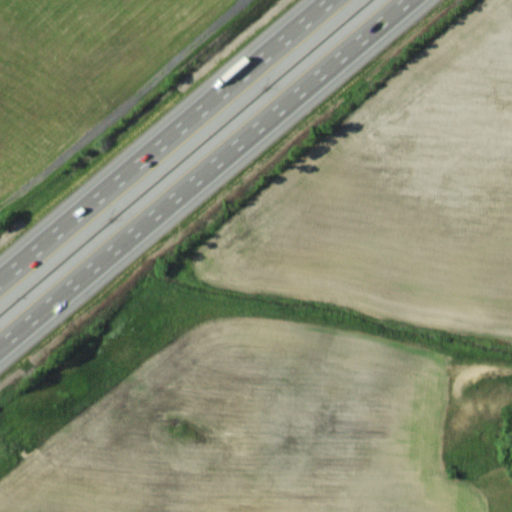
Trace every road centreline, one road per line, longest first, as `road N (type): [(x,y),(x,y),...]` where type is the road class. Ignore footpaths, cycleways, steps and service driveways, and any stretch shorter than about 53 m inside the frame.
road 1 (motorway): [(0,345),(406,0)]
road 2 (motorway): [(330,0),(0,280)]
